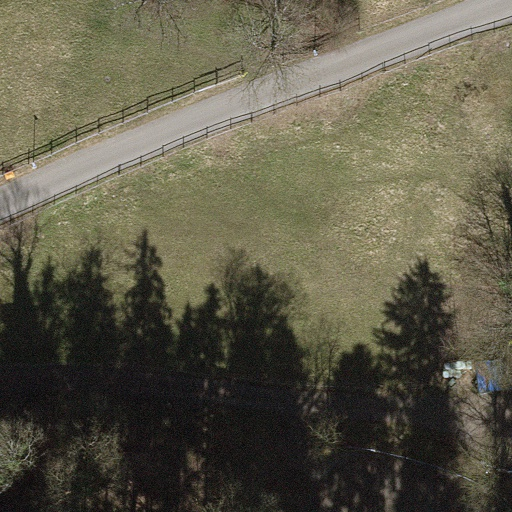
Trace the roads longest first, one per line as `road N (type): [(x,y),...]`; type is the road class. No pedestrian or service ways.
road 1 (track): [(511,5),(229,107),(0,205)]
road 2 (track): [(0,415),(32,404),(507,419)]
